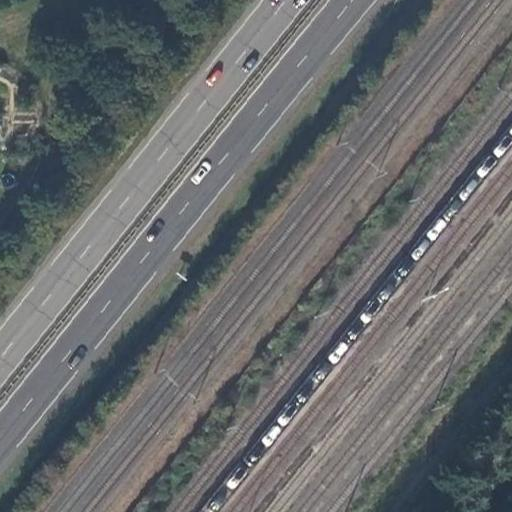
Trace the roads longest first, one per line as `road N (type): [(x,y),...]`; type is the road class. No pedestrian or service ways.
road 1 (trunk): [(0,439),(353,0)]
road 2 (trunk): [(286,0),(0,357)]
road 3 (track): [(511,372),(400,511)]
